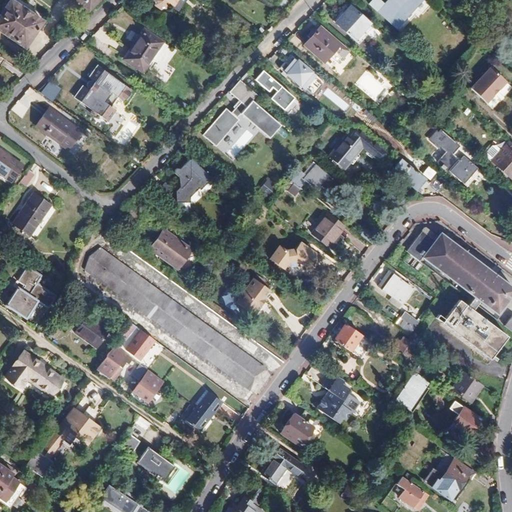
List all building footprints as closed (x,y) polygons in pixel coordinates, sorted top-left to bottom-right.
[(8,0),(0,11),(0,29),(23,46),(45,15),(24,0),(8,0)] [(77,0),(87,10),(97,0),(77,0)] [(176,11),(182,0),(151,0),(149,3),(150,8),(156,12),(161,10),(165,4),(176,11)] [(393,27),(417,0),(388,0),(389,0),(388,0),(384,0),(382,4),(377,0),(369,0),(367,2),(393,27)] [(341,14),(349,5),(347,4),(340,12),(341,14)] [(364,34),(371,26),(349,5),(341,14),(340,12),(332,20),(354,40),(361,32),(364,34)] [(302,42),(322,58),(327,52),(334,58),(345,46),(318,24),(302,42)] [(152,61),(163,44),(140,28),(120,57),(139,70),(147,58),(152,61)] [(328,64),(334,58),(327,52),(322,58),(328,64)] [(297,58),(284,73),(301,87),(314,73),(297,58)] [(87,78),(95,67),(91,64),(83,75),(87,78)] [(123,90),(125,88),(95,67),(87,78),(88,79),(90,80),(83,89),(81,87),(78,90),(75,88),(72,93),(75,95),(72,98),(85,108),(85,109),(85,110),(85,111),(88,113),(89,114),(90,114),(92,112),(102,120),(110,108),(106,105),(113,96),(116,99),(119,96),(121,98),(125,92),(123,90)] [(468,89),(484,103),(503,82),(488,67),(468,89)] [(261,70),(251,81),(287,114),(297,103),(261,70)] [(266,136),(276,124),(248,99),(254,92),(238,77),(226,88),(236,97),(226,108),(223,105),(199,131),(213,143),(230,123),(228,121),(238,111),(266,136)] [(83,89),(90,80),(88,79),(81,87),(83,89)] [(48,81),(39,93),(51,102),(60,89),(48,81)] [(78,90),(81,87),(77,84),(68,96),(72,98),(75,95),(72,93),(75,88),(78,90)] [(179,106),(186,111),(189,106),(182,102),(179,106)] [(63,148),(77,130),(44,106),(31,125),(63,148)] [(383,154),(355,129),(353,129),(351,127),(350,127),(348,127),(345,130),(345,134),(326,157),(340,169),(359,147),(376,162),(383,154)] [(434,159),(445,169),(455,159),(447,151),(454,143),(437,128),(435,131),(433,130),(426,137),(435,145),(437,144),(443,149),(434,159)] [(511,178),(511,145),(509,142),(499,152),(495,148),(490,147),(483,154),(510,180),(511,178)] [(0,174),(8,180),(20,165),(0,150),(0,174)] [(472,165),(459,154),(455,159),(445,169),(458,181),(472,165)] [(169,198),(185,198),(185,194),(194,186),(196,188),(208,176),(187,155),(176,166),(175,165),(173,165),(172,166),(171,167),(171,168),(171,170),(176,175),(176,185),(171,190),(170,189),(164,194),(169,198)] [(420,178),(402,162),(399,160),(390,171),(411,188),(420,178)] [(301,178),(316,191),(320,185),(330,194),(326,199),(343,213),(348,208),(331,194),(339,185),(313,163),(301,178)] [(22,183),(31,172),(25,167),(16,179),(22,183)] [(273,184),(265,178),(258,186),(266,193),(273,184)] [(154,187),(162,196),(164,194),(170,189),(162,180),(154,187)] [(294,197),(300,188),(292,183),(287,192),(294,197)] [(330,194),(320,185),(316,191),(326,199),(330,194)] [(263,196),(266,193),(258,186),(255,189),(263,196)] [(25,233),(47,203),(30,191),(8,221),(25,233)] [(332,251),(346,232),(331,219),(316,238),(332,251)] [(372,243),(377,236),(366,227),(360,235),(372,243)] [(437,317),(492,358),(509,334),(473,309),(480,299),(498,312),(511,292),(511,284),(440,232),(434,239),(421,229),(405,250),(419,260),(422,256),(473,294),(467,304),(460,298),(446,318),(439,313),(437,317)] [(174,267),(187,250),(159,230),(146,247),(174,267)] [(313,254),(314,252),(298,240),(293,247),(283,248),(277,243),(266,257),(282,268),(287,261),(288,263),(294,262),(296,260),(304,266),(306,264),(314,263),(313,254)] [(81,268),(246,390),(263,368),(97,248),(81,268)] [(52,294),(31,280),(36,273),(22,263),(12,278),(18,282),(15,286),(30,297),(44,306),(52,294)] [(412,289),(394,275),(382,290),(401,304),(412,289)] [(266,288),(250,276),(231,301),(238,305),(238,313),(247,312),(249,314),(262,296),(260,295),(266,288)] [(0,301),(18,314),(30,297),(15,286),(11,284),(0,299),(0,301)] [(416,320),(400,309),(392,319),(407,331),(416,320)] [(94,349),(111,324),(107,321),(102,327),(84,315),(72,333),(94,349)] [(115,347),(131,324),(130,323),(127,321),(111,344),(115,347)] [(372,343),(354,330),(346,325),(335,341),(361,359),(372,343)] [(155,341),(141,330),(126,350),(141,361),(155,341)] [(416,343),(403,334),(392,349),(405,358),(416,343)] [(121,363),(127,356),(115,347),(111,344),(95,367),(112,380),(123,365),(121,363)] [(423,352),(416,348),(410,357),(417,361),(423,352)] [(46,394),(57,379),(19,351),(1,375),(16,386),(22,377),(46,394)] [(425,366),(431,357),(424,353),(418,362),(425,366)] [(123,365),(129,357),(127,356),(121,363),(123,365)] [(136,383),(145,371),(137,365),(128,377),(136,383)] [(467,401),(480,384),(461,371),(449,387),(467,401)] [(314,409),(336,425),(340,420),(343,422),(349,413),(350,414),(358,403),(346,394),(349,390),(341,385),(343,383),(330,373),(321,387),(327,392),(329,393),(324,399),(323,398),(314,409)] [(145,403),(157,388),(143,376),(131,393),(145,403)] [(410,412),(426,389),(409,377),(392,401),(410,412)] [(185,424),(200,434),(220,404),(206,394),(185,424)] [(99,424),(74,407),(48,446),(53,449),(55,446),(58,448),(65,438),(73,443),(78,434),(88,441),(99,424)] [(478,419),(461,407),(449,424),(466,436),(478,419)] [(303,439),(311,428),(319,434),(326,425),(305,410),(299,419),(292,415),(279,435),(297,447),(303,439)] [(138,417),(132,426),(145,433),(150,424),(138,417)] [(312,444),(319,434),(311,428),(303,439),(312,444)] [(138,444),(125,436),(118,448),(131,455),(138,444)] [(42,453),(48,446),(45,444),(39,452),(42,453)] [(44,477),(54,461),(52,460),(49,458),(54,450),(53,449),(48,446),(42,453),(39,452),(30,465),(32,466),(28,471),(37,478),(44,477)] [(413,473),(443,495),(462,466),(436,447),(424,463),(421,461),(413,473)] [(152,478),(177,494),(191,471),(172,460),(170,463),(146,449),(136,465),(154,476),(152,478)] [(52,460),(57,452),(54,450),(49,458),(52,460)] [(304,477),(310,468),(285,450),(268,475),(281,485),(292,469),(304,477)] [(9,506),(16,511),(31,488),(16,479),(18,476),(15,474),(17,471),(7,464),(5,468),(0,464),(0,500),(2,501),(3,499),(11,504),(9,506)] [(411,510),(423,493),(399,476),(393,485),(399,489),(397,491),(401,494),(397,501),(411,510)] [(257,507),(266,495),(252,484),(243,496),(257,507)] [(146,511),(106,487),(98,500),(118,511),(146,511)] [(413,511),(415,511),(426,495),(423,493),(411,510),(413,511)] [(253,511),(254,511),(257,507),(243,496),(236,506),(232,504),(226,511),(253,511)]
